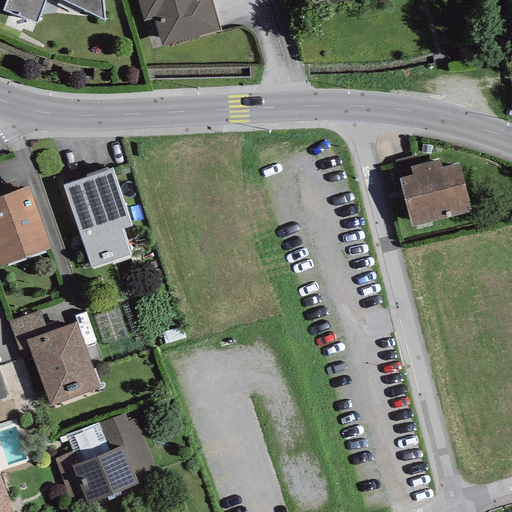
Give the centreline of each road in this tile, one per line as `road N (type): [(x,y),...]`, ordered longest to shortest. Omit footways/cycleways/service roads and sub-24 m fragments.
road 1 (residential): [(357,106),(453,506)]
road 2 (tertiary): [(357,106),(67,116),(0,102)]
road 3 (tertiary): [(511,140),(454,121),(357,106)]
